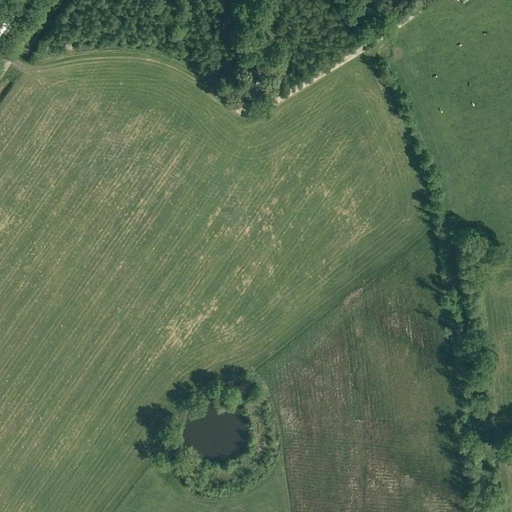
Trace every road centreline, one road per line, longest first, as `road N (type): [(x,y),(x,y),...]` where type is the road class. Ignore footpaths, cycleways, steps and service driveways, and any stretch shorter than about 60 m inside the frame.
road 1 (track): [(372,0),(445,151),(497,511)]
road 2 (track): [(231,104),(250,116),(431,0)]
